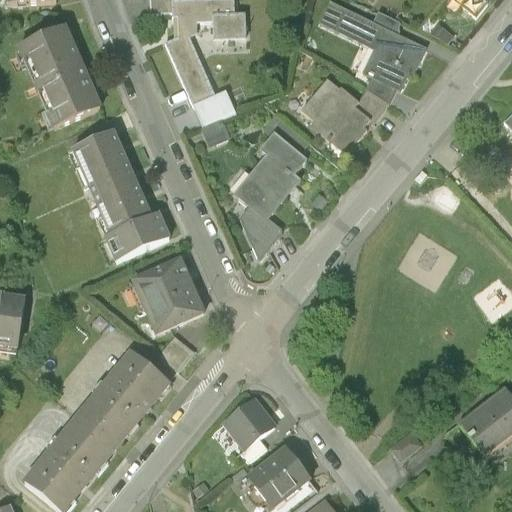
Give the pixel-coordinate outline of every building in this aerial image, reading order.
[(6,0),(7,10),(56,7),(55,0),(6,0)] [(173,0),(148,0),(149,18),(171,17),(171,4),(173,4),(173,0)] [(173,4),(171,4),(171,17),(172,22),(177,22),(177,42),(164,48),(192,110),(215,100),(189,41),(197,38),(196,27),(212,26),(213,42),(245,40),(244,18),(234,19),(233,2),(173,4)] [(372,27),(330,6),(319,28),(381,58),(371,78),(363,74),(361,77),(372,83),(396,94),(400,96),(409,77),(413,79),(426,53),(392,37),(372,27)] [(397,26),(377,16),(372,27),(392,37),(397,26)] [(63,32),(18,52),(54,133),(99,113),(63,32)] [(396,94),(372,83),(365,94),(366,95),(389,109),(396,94)] [(339,97),(327,88),(303,119),(315,128),(311,134),(326,146),(326,147),(329,149),(332,144),(346,155),(354,144),(358,148),(373,129),(352,112),(356,108),(340,96),(339,97)] [(389,109),(366,95),(356,108),(352,112),(373,129),(389,109)] [(511,119),(503,127),(511,136),(511,119)] [(309,147),(276,120),(264,134),(272,140),(274,138),(299,159),(309,147)] [(221,125),(200,133),(208,152),(229,144),(221,125)] [(150,222),(112,137),(74,154),(112,239),(104,242),(116,268),(168,245),(156,219),(150,222)] [(272,140),(260,155),(266,160),(233,200),(249,212),(266,226),(268,224),(300,185),(294,180),(306,165),(299,159),(274,138),(272,140)] [(281,235),(268,224),(266,226),(249,212),(239,224),(257,265),(260,265),(282,240),(281,235)] [(180,265),(134,286),(157,339),(204,318),(180,265)] [(4,300),(0,298),(0,350),(16,353),(19,332),(22,332),(26,305),(3,301),(4,300)] [(174,343),(159,361),(178,376),(192,358),(174,343)] [(168,388),(131,357),(77,423),(115,453),(125,441),(124,440),(134,428),(135,429),(157,401),(156,400),(166,389),(167,390),(168,388)] [(511,404),(504,393),(457,428),(482,462),(484,460),(483,459),(511,437),(511,404)] [(274,432),(253,405),(224,427),(245,455),(259,444),(274,432)] [(115,453),(77,423),(25,487),(55,511),(64,511),(72,504),(73,504),(95,477),(94,477),(103,465),(104,466),(115,453)] [(245,455),(240,458),(248,468),(266,453),(259,444),(245,455)] [(310,484),(286,453),(248,483),(270,511),(273,511),(283,504),(282,504),(306,485),(307,486),(310,484)]
